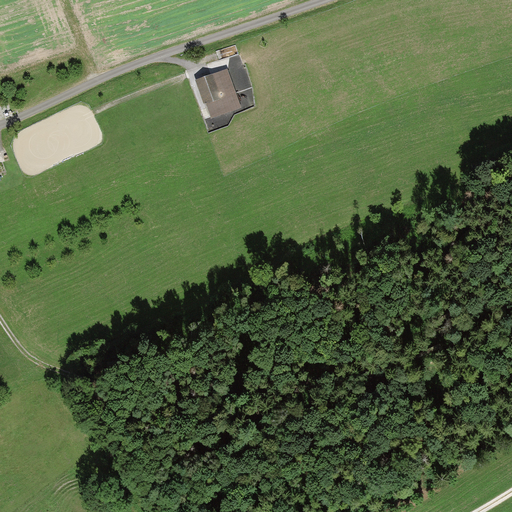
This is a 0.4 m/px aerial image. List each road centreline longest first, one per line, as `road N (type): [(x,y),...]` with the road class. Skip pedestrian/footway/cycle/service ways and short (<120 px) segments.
road 1 (track): [(0,319),(33,361),(130,394),(239,375),(511,367)]
road 2 (track): [(324,0),(99,79),(0,125)]
